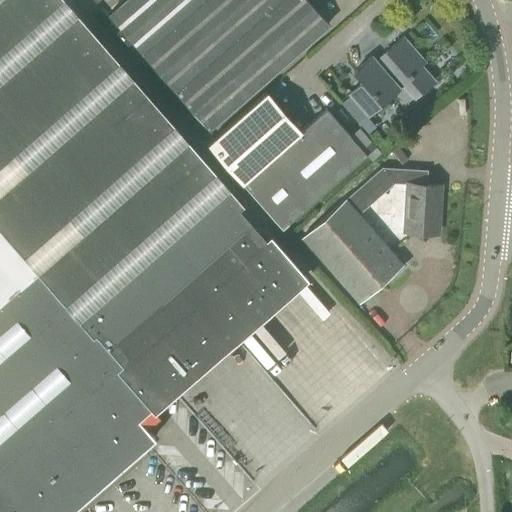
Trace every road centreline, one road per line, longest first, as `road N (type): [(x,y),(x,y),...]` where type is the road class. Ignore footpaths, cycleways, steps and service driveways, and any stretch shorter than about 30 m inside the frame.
road 1 (unclassified): [(500,218),(500,62),(484,0)]
road 2 (unclassified): [(265,511),(429,371)]
road 3 (unclassified): [(429,371),(473,322),(491,281),(500,218)]
road 4 (unclassified): [(484,511),(478,441),(429,371)]
